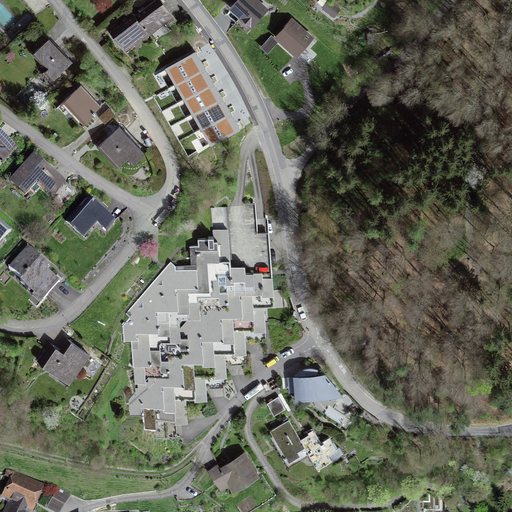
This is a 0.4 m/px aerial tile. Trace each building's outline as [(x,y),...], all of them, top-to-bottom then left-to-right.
[(152,0),(133,17),(149,36),(151,38),(173,19),(156,0),(152,0)] [(268,11),(255,0),(236,0),(228,9),(250,30),(268,11)] [(149,36),(133,17),(130,14),(106,34),(125,56),(149,36)] [(291,20),(278,35),(299,52),(311,36),(291,20)] [(73,63),(47,39),(31,56),(46,69),(41,74),(53,86),(73,63)] [(101,107),(78,87),(61,106),(83,127),(101,107)] [(143,153),(118,127),(97,148),(116,168),(125,159),(131,165),(143,153)] [(19,148),(0,132),(0,160),(5,165),(19,148)] [(65,184),(32,157),(9,186),(25,199),(36,186),(53,199),(65,184)] [(116,218),(89,195),(66,221),(84,236),(97,221),(107,229),(116,218)] [(317,198),(307,199),(309,212),(318,211),(317,198)] [(174,272),(168,273),(162,279),(162,284),(158,284),(142,302),(143,307),(138,307),(122,326),(123,341),(131,341),(134,382),(135,389),(135,392),(128,400),(129,415),(143,414),(144,429),(154,428),(155,438),(177,437),(176,423),(187,422),(186,414),(185,409),(207,406),(205,391),(205,386),(227,383),(225,368),(225,363),(246,361),(244,345),(244,340),(266,338),(264,323),(262,305),(273,304),(273,306),(282,305),(281,289),(270,289),(269,276),(269,271),(272,271),(268,218),(266,218),(265,214),(256,214),(255,202),(244,203),(244,205),(210,207),(214,248),(195,250),(196,268),(174,270),(174,272)] [(0,245),(10,232),(0,224),(0,245)] [(49,267),(27,248),(7,272),(34,294),(29,299),(38,307),(59,283),(45,271),(49,267)] [(89,355),(67,339),(59,349),(50,343),(38,360),(63,378),(71,368),(77,372),(89,355)] [(323,373),(291,375),(294,398),(336,395),(339,393),(323,373)] [(277,398),(266,404),(274,417),(285,410),(277,398)] [(286,462),(306,450),(301,441),(289,421),(269,433),(286,462)] [(314,433),(301,441),(306,450),(317,468),(330,460),(327,454),(336,448),(330,437),(320,443),(314,433)] [(260,478),(244,451),(209,471),(219,488),(226,484),(232,494),(260,478)] [(28,511),(40,490),(10,475),(0,494),(0,495),(8,500),(1,511),(28,511)] [(55,511),(58,511),(68,495),(58,490),(47,507),(55,511)]
